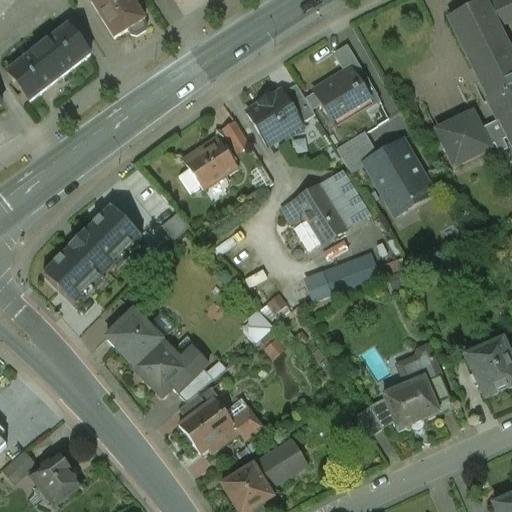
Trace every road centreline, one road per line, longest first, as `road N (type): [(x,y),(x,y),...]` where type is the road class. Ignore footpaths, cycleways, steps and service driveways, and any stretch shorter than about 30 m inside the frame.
road 1 (secondary): [(0,212),(306,0)]
road 2 (secondary): [(170,511),(0,317)]
road 3 (residential): [(511,435),(348,511)]
